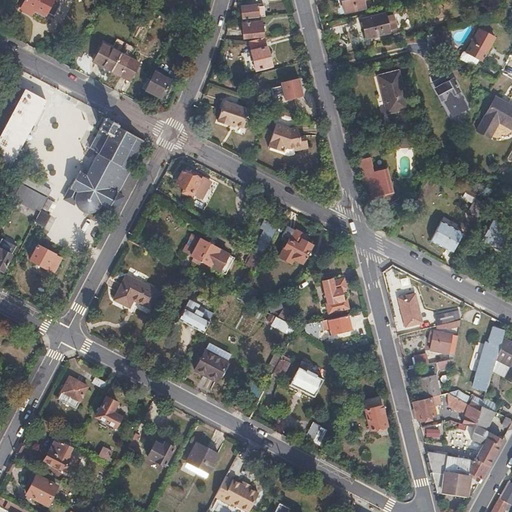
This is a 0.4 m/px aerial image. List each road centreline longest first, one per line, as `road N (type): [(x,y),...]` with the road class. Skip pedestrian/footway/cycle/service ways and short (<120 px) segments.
road 1 (tertiary): [(64,335),(403,511)]
road 2 (residential): [(427,511),(358,231)]
road 3 (residential): [(358,231),(302,0)]
road 4 (residential): [(170,133),(64,335)]
road 5 (residential): [(170,133),(358,231)]
road 6 (residential): [(0,44),(170,133)]
road 7 (residential): [(358,231),(511,314)]
road 8 (residential): [(170,133),(221,0)]
road 9 (tertiary): [(64,335),(0,458)]
